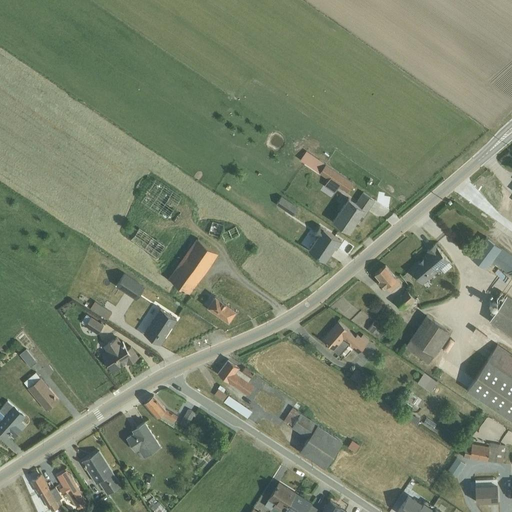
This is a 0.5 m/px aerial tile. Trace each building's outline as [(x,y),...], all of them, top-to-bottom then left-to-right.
[(360,227),(381,203),(369,193),(366,196),(308,153),(293,173),(312,187),(322,175),(359,203),(348,217),(360,227)] [(472,194),(490,206),(501,189),(483,177),(472,194)] [(158,179),(143,202),(168,219),(183,196),(158,179)] [(296,196),(303,186),(297,182),(290,192),(296,196)] [(493,209),(483,222),(492,229),(502,216),(493,209)] [(342,245),(356,230),(343,218),(329,233),(342,245)] [(220,237),(223,225),(212,222),(209,233),(220,237)] [(140,228),(130,241),(154,262),(165,249),(140,228)] [(224,231),(227,241),(239,237),(236,228),(224,231)] [(511,252),(488,236),(473,257),(488,267),(493,261),(511,274),(511,252)] [(170,277),(191,293),(220,253),(198,238),(170,277)] [(411,267),(425,284),(451,262),(437,246),(411,267)] [(402,284),(387,266),(376,274),(391,293),(402,284)] [(116,288),(137,299),(143,289),(121,277),(116,288)] [(416,299),(408,290),(395,301),(403,311),(416,299)] [(511,297),(507,293),(489,320),(511,335),(511,297)] [(217,296),(209,306),(230,322),(238,312),(217,296)] [(97,300),(90,308),(105,320),(112,313),(97,300)] [(144,336),(162,346),(179,316),(161,306),(144,336)] [(452,331),(429,315),(407,346),(430,362),(452,331)] [(104,326),(92,318),(87,326),(100,334),(104,326)] [(367,330),(377,337),(384,327),(374,320),(367,330)] [(360,345),(333,321),(318,337),(335,353),(343,344),(353,353),(360,345)] [(481,337),(485,332),(476,325),(472,330),(481,337)] [(106,351),(102,353),(105,359),(105,361),(106,363),(107,364),(108,365),(109,365),(112,370),(120,365),(121,364),(121,363),(121,362),(124,360),(126,362),(126,361),(127,360),(127,361),(131,362),(141,356),(140,355),(139,356),(132,346),(128,348),(122,340),(121,340),(118,336),(103,345),(106,351)] [(511,352),(498,343),(467,389),(511,418),(511,352)] [(26,348),(20,353),(31,367),(37,361),(26,348)] [(228,359),(218,373),(233,384),(248,394),(254,385),(248,381),(252,376),(256,379),(258,375),(246,367),(242,371),(239,368),(239,367),(228,359)] [(356,368),(350,377),(359,384),(364,376),(358,372),(359,370),(356,368)] [(424,371),(417,382),(430,390),(437,380),(424,371)] [(36,372),(24,381),(47,409),(59,400),(40,377),(36,372)] [(224,391),(219,388),(214,394),(248,417),(252,411),(224,391)] [(253,401),(273,415),(282,402),(262,388),(253,401)] [(154,395),(145,403),(157,417),(159,416),(173,424),(178,416),(166,409),(154,395)] [(0,429),(7,436),(10,432),(11,433),(15,436),(21,429),(16,425),(21,419),(24,415),(7,401),(0,409),(0,429)] [(293,407),(284,421),(309,437),(300,451),(325,467),(342,440),(293,407)] [(189,409),(181,423),(187,426),(195,412),(189,409)] [(407,411),(405,415),(406,416),(406,417),(416,424),(419,419),(407,411)] [(16,425),(21,429),(26,424),(21,419),(16,425)] [(138,429),(127,437),(136,450),(139,448),(144,456),(161,446),(145,422),(137,427),(138,429)] [(352,440),(348,446),(349,447),(355,451),(359,445),(352,440)] [(466,445),(464,456),(487,461),(487,460),(503,463),(506,445),(490,442),(490,446),(472,443),(472,446),(466,445)] [(99,450),(83,461),(96,482),(99,481),(107,494),(121,485),(99,450)] [(456,457),(447,471),(456,477),(465,463),(456,457)] [(67,470),(58,475),(65,485),(60,488),(64,495),(68,493),(72,501),(71,502),(73,504),(74,503),(74,504),(75,504),(78,508),(88,503),(67,470)] [(57,501),(50,490),(41,475),(32,480),(36,486),(35,487),(39,493),(39,492),(49,508),(50,507),(52,510),(59,505),(57,501)] [(283,511),(295,493),(279,482),(264,505),(275,511),(283,511)] [(497,483),(475,484),(476,501),(498,500),(497,483)] [(50,490),(57,501),(62,498),(55,487),(50,490)] [(295,493),(283,511),(305,511),(311,504),(312,504),(313,504),(298,494),(297,496),(295,494),(296,493),(295,493)] [(425,511),(430,505),(431,503),(425,499),(423,503),(409,494),(398,510),(400,511),(425,511)] [(330,499),(322,511),(347,511),(340,507),(341,506),(330,499)] [(430,505),(425,511),(441,511),(433,507),(434,505),(431,503),(430,505)]
